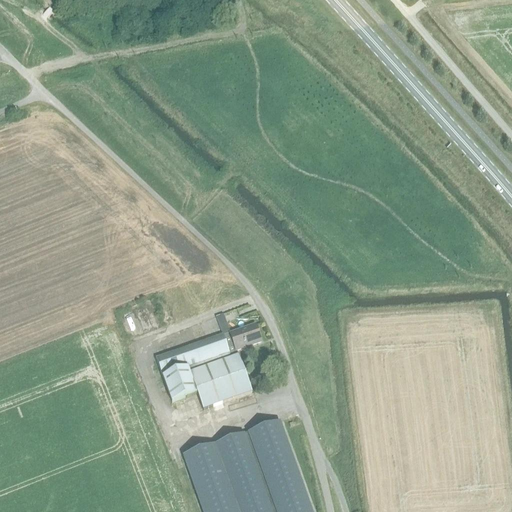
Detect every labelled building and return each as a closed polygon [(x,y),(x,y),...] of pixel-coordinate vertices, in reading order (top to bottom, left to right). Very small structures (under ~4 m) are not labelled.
[(159,86),(210,133),(233,109),(181,62),(159,86)] [(226,121),(218,130),(222,133),(230,124),(226,121)] [(273,196),(289,181),(268,159),(252,174),(273,196)] [(289,186),(274,198),(280,204),(294,192),(289,186)] [(387,279),(387,266),(370,266),(370,279),(387,279)] [(230,333),(222,336),(231,360),(239,357),(237,352),(261,343),(255,326),(230,335),(230,333)] [(222,336),(156,359),(172,404),(197,395),(203,412),(252,394),(239,357),(231,360),(222,336)] [(311,511),(280,423),(183,457),(202,511),(311,511)]
